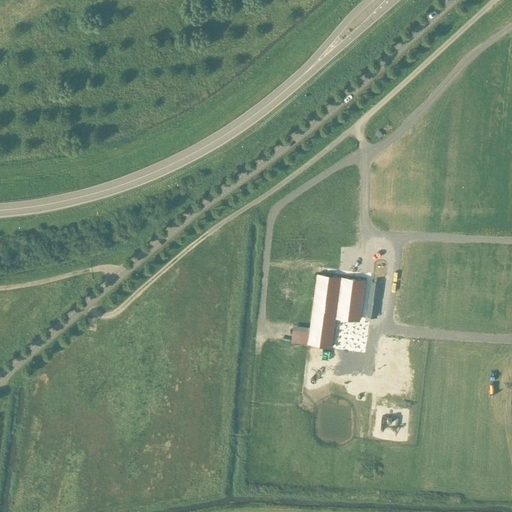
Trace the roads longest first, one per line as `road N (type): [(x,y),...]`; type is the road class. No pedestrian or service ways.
road 1 (unclassified): [(452,0),(333,108),(0,378)]
road 2 (tertiary): [(0,210),(91,194),(157,171),(242,123),(308,71)]
